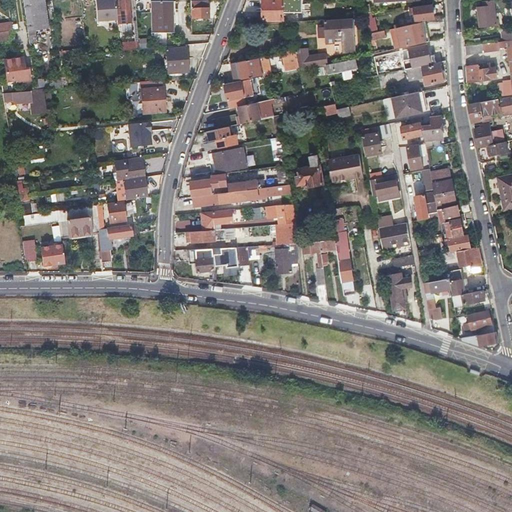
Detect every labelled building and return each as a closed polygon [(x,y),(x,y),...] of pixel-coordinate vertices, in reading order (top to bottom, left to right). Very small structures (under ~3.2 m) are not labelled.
[(44,0),(23,0),(28,31),(49,28),(44,0)] [(117,15),(117,23),(130,22),(128,0),(119,0),(121,14),(117,15)] [(200,0),(192,0),(190,0),(190,2),(190,18),(209,18),(209,7),(201,7),(200,0)] [(301,0),(262,0),(263,17),(283,17),(283,9),(302,9),(301,0)] [(495,10),(495,5),(494,0),(486,0),(485,0),(485,5),(479,6),(481,27),(496,26),(494,10),(495,10)] [(172,32),(170,17),(169,2),(149,3),(151,34),(172,32)] [(433,17),(433,11),(432,5),(414,7),(416,20),(433,17)] [(369,32),(377,30),(374,17),(372,18),(371,10),(365,11),(369,32)] [(322,26),(319,27),(316,27),(316,37),(322,37),(323,52),(351,51),(350,19),(321,21),(322,26)] [(423,21),(409,23),(396,26),(400,46),(427,40),(423,21)] [(383,29),(377,30),(369,32),(370,37),(385,34),(383,29)] [(511,30),(502,32),(503,39),(511,37),(511,30)] [(8,31),(0,32),(0,41),(9,40),(8,31)] [(138,34),(118,35),(120,51),(139,49),(138,43),(138,34)] [(511,37),(503,39),(500,40),(497,40),(498,46),(507,44),(508,60),(510,60),(511,81),(511,37)] [(466,46),(466,50),(466,54),(484,51),(482,43),(466,46)] [(412,60),(413,65),(420,63),(431,61),(427,44),(410,48),(412,60)] [(164,50),(164,46),(154,47),(142,48),(143,55),(152,54),(153,63),(165,63),(164,50)] [(166,73),(176,73),(187,72),(185,48),(164,50),(165,63),(166,73)] [(296,48),(286,50),(290,68),(299,66),(296,48)] [(87,49),(59,53),(60,58),(87,55),(87,49)] [(281,51),(285,69),(290,68),(286,50),(281,51)] [(258,55),(262,74),(270,72),(267,54),(258,55)] [(258,55),(244,58),(231,60),(233,70),(239,69),(241,78),(262,74),(258,55)] [(327,61),(328,66),(329,71),(356,65),(354,55),(327,61)] [(29,70),(27,70),(25,70),(24,61),(5,64),(8,82),(17,80),(18,82),(30,80),(29,70)] [(405,66),(408,78),(422,75),(425,88),(444,84),(439,61),(420,65),(420,63),(413,65),(405,66)] [(497,76),(497,71),(496,66),(491,67),(490,63),(467,66),(467,81),(497,76)] [(409,83),(408,78),(405,66),(389,70),(390,73),(389,74),(391,86),(409,83)] [(239,69),(233,70),(235,79),(241,78),(239,69)] [(48,78),(35,79),(37,89),(44,89),(64,87),(62,77),(48,78)] [(253,93),(251,78),(226,83),(231,107),(238,105),(246,103),(245,95),(253,93)] [(164,112),(162,80),(127,82),(128,90),(141,89),(142,103),(136,104),(137,113),(143,113),(164,112)] [(391,86),(392,95),(416,90),(414,81),(409,83),(391,86)] [(32,114),(46,113),(44,89),(37,89),(31,90),(31,92),(3,94),(4,102),(14,102),(14,105),(31,104),(32,114)] [(416,90),(392,95),(391,95),(395,115),(425,108),(421,89),(416,90)] [(320,96),(321,104),(334,101),(332,94),(320,96)] [(472,121),(477,120),(483,120),(482,115),(500,111),(498,98),(474,103),(469,104),(472,121)] [(273,114),(269,99),(258,101),(261,117),(273,114)] [(246,103),(238,105),(241,121),(261,117),(258,101),(246,103)] [(335,107),(336,111),(337,115),(350,112),(349,104),(335,107)] [(299,112),(300,114),(311,112),(310,106),(299,109),(299,112)] [(303,127),(301,120),(300,114),(299,112),(285,115),(285,119),(280,120),(282,132),(303,127)] [(400,118),(401,125),(419,122),(417,115),(400,118)] [(430,125),(420,127),(422,134),(423,141),(442,137),(438,116),(429,118),(430,125)] [(149,131),(148,121),(126,123),(129,146),(150,144),(148,131),(149,131)] [(389,134),(387,121),(379,123),(381,135),(389,134)] [(422,134),(420,127),(419,122),(401,125),(400,125),(402,137),(422,134)] [(230,133),(228,124),(207,128),(210,140),(216,139),(218,146),(238,142),(235,132),(230,133)] [(506,140),(493,143),(489,126),(475,128),(478,146),(488,144),(490,155),(508,151),(506,140)] [(363,151),(372,150),(380,148),(377,129),(360,132),(363,151)] [(275,155),(285,153),(282,134),(272,136),(275,155)] [(421,143),(415,143),(410,144),(414,165),(424,163),(421,143)] [(242,145),(222,149),(212,151),(215,170),(245,164),(242,145)] [(345,155),(349,175),(360,173),(356,153),(345,155)] [(299,169),(300,172),(301,176),(298,176),(299,184),(306,182),(306,186),(323,183),(317,154),(309,156),(311,167),(299,169)] [(345,155),(342,155),(327,158),(331,178),(349,175),(345,155)] [(114,180),(121,179),(142,176),(142,174),(141,174),(139,162),(135,162),(134,159),(112,162),(113,173),(114,180)] [(427,187),(432,186),(431,181),(428,170),(428,166),(423,166),(427,187)] [(432,190),(435,202),(454,198),(452,190),(451,185),(450,177),(449,178),(447,166),(428,170),(431,181),(432,186),(432,190)] [(193,195),(206,193),(217,191),(216,185),(226,184),(225,170),(207,173),(208,182),(192,184),(193,195)] [(162,173),(154,174),(146,175),(147,181),(161,179),(162,173)] [(511,174),(508,175),(498,177),(503,208),(511,206),(511,174)] [(376,182),(375,175),(368,176),(372,200),(398,195),(395,179),(376,182)] [(142,176),(121,179),(123,196),(124,200),(145,196),(142,176)] [(233,181),(234,189),(263,186),(262,178),(233,181)] [(217,191),(206,193),(206,197),(218,201),(225,200),(227,200),(266,195),(271,194),(270,191),(273,191),(290,188),(289,182),(263,186),(234,189),(217,191)] [(436,207),(435,202),(432,190),(417,193),(421,215),(431,213),(431,210),(436,209),(436,207)] [(275,202),(273,191),(270,191),(271,194),(266,195),(267,202),(275,202)] [(276,222),(295,221),(292,201),(273,203),(276,222)] [(121,203),(113,204),(105,205),(108,223),(124,220),(121,203)] [(457,203),(436,207),(436,209),(437,214),(438,218),(444,217),(459,214),(457,203)] [(65,220),(95,216),(94,207),(94,205),(63,210),(65,220)] [(201,211),(203,229),(215,228),(214,223),(228,221),(227,211),(231,211),(231,208),(201,211)] [(459,214),(444,217),(445,221),(448,236),(463,233),(461,223),(459,214)] [(376,217),(377,226),(392,223),(391,219),(390,215),(376,217)] [(95,216),(65,220),(59,221),(61,236),(62,241),(97,237),(97,229),(96,227),(96,222),(95,216)] [(392,223),(377,226),(381,247),(409,242),(405,221),(392,223)] [(99,229),(97,229),(97,237),(100,258),(101,262),(109,261),(108,250),(109,250),(108,238),(129,235),(128,225),(99,229)] [(311,225),(312,238),(330,237),(330,226),(317,227),(317,225),(311,225)] [(203,229),(195,230),(191,230),(192,241),(231,238),(230,227),(215,228),(203,229)] [(447,247),(449,247),(450,246),(451,251),(470,247),(468,236),(446,240),(447,247)] [(320,240),(323,261),(329,260),(328,249),(337,249),(336,239),(320,240)] [(328,301),(323,261),(320,240),(303,242),(304,251),(317,250),(319,267),(315,267),(318,299),(328,301)] [(436,255),(445,253),(442,241),(437,242),(438,246),(434,246),(436,255)] [(291,246),(284,246),(276,247),(277,271),(293,271),(292,251),(298,250),(298,242),(291,243),(291,246)] [(62,243),(52,245),(41,246),(43,265),(64,263),(62,243)] [(249,245),(250,252),(250,259),(261,258),(260,244),(249,245)] [(214,252),(214,261),(226,261),(226,265),(251,264),(250,259),(250,252),(249,245),(221,246),(221,251),(214,252)] [(26,262),(35,261),(33,247),(25,249),(26,262)] [(215,271),(214,261),(214,252),(213,247),(187,248),(188,263),(195,262),(196,272),(215,271)] [(466,251),(462,252),(457,253),(460,265),(470,263),(470,266),(482,264),(478,247),(466,249),(466,251)] [(342,295),(347,294),(353,293),(348,249),(337,250),(342,295)] [(455,263),(453,251),(445,253),(446,260),(447,265),(455,263)] [(446,260),(445,253),(436,255),(437,261),(446,260)] [(413,263),(412,259),(411,255),(391,259),(393,267),(399,266),(413,263)] [(400,271),(399,266),(393,267),(385,268),(386,274),(400,271)] [(400,287),(405,286),(409,285),(407,275),(401,277),(400,271),(386,274),(392,308),(403,306),(400,287)] [(460,272),(449,275),(449,277),(450,282),(462,280),(460,272)] [(452,289),(450,282),(449,277),(422,283),(425,294),(452,289)] [(464,292),(463,286),(462,280),(450,282),(452,289),(453,295),(464,292)] [(482,289),(464,292),(453,295),(454,303),(483,298),(482,289)] [(436,298),(429,300),(430,309),(438,308),(436,298)] [(480,329),(480,327),(480,324),(492,322),(490,311),(470,315),(473,331),(480,329)] [(466,337),(465,339),(470,341),(480,344),(498,341),(496,331),(466,337)]
